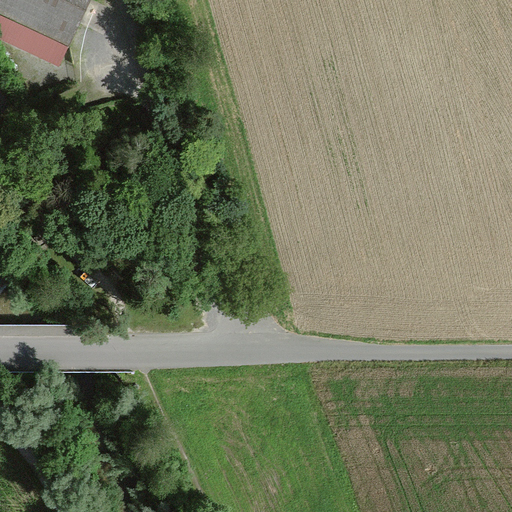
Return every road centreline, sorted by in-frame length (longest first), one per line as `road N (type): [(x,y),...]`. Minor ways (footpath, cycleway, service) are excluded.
road 1 (unclassified): [(511,355),(0,349)]
road 2 (track): [(131,0),(248,352)]
